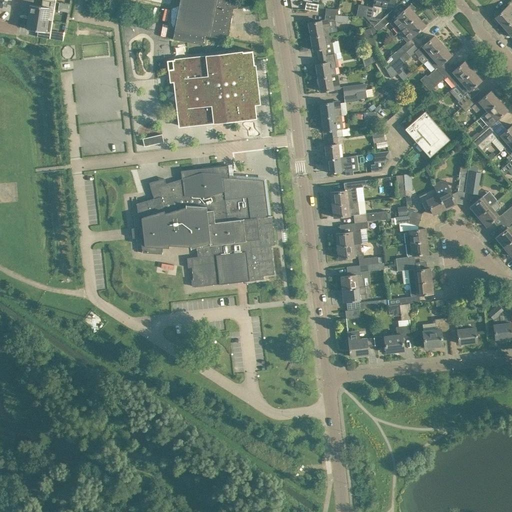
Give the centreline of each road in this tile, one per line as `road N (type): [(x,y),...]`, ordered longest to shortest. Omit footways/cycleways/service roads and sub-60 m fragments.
road 1 (residential): [(317,301),(274,0)]
road 2 (residential): [(317,301),(131,323),(92,293)]
road 3 (residential): [(326,375),(511,357)]
road 4 (residential): [(338,511),(326,375)]
